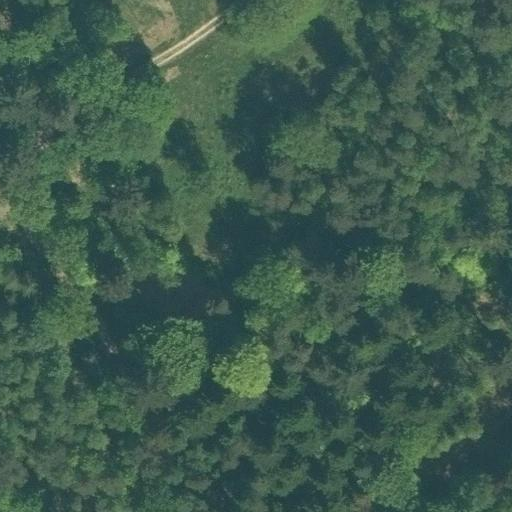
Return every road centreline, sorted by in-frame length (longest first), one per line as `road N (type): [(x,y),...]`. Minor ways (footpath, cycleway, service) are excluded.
road 1 (track): [(181,511),(144,407),(17,204)]
road 2 (track): [(245,0),(58,124),(0,184)]
